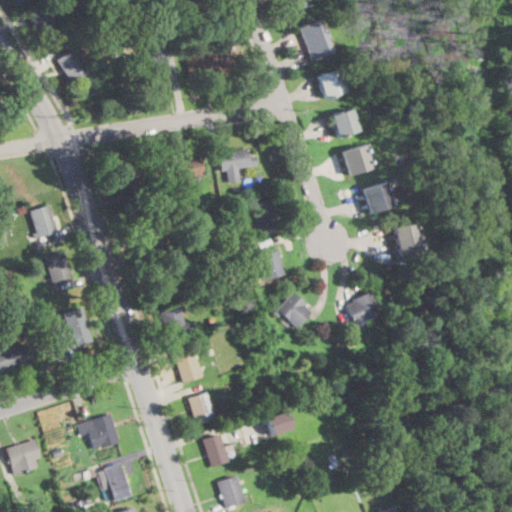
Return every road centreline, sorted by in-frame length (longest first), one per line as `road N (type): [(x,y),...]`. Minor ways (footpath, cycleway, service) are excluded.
road 1 (tertiary): [(184,511),(76,175),(0,40)]
road 2 (residential): [(0,148),(283,103)]
road 3 (residential): [(327,240),(267,56),(240,0)]
road 4 (residential): [(0,409),(137,365)]
